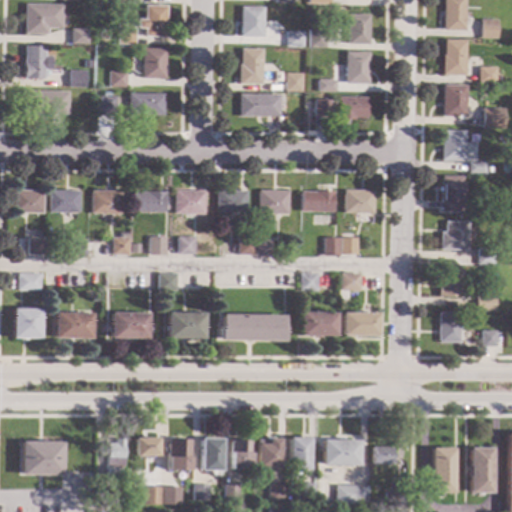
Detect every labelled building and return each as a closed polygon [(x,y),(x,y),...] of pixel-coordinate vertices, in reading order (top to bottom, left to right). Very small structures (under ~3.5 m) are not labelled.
[(461,0),(461,31),(440,30),(440,0),(461,0)] [(59,29),(45,29),(45,35),(22,35),(22,5),(59,5),(59,29)] [(164,37),(142,37),(142,7),(164,7),(164,37)] [(261,36),(237,36),(238,8),(261,8),(261,36)] [(365,45),(344,45),(345,15),(366,16),(365,45)] [(493,40),(477,39),(477,20),(494,21),(493,40)] [(85,45),(68,45),(68,29),(85,29),(85,45)] [(133,45),(116,45),(116,30),(133,30),(133,45)] [(322,49),(305,48),(306,30),(323,30),(322,49)] [(300,49),(283,48),(283,32),(300,33),(300,49)] [(461,75),(438,75),(439,56),(441,56),(441,41),(462,41),(461,75)] [(43,61),(49,61),(49,72),(42,72),(42,79),(21,79),(21,63),(23,63),(23,47),(43,47),(43,61)] [(162,80),(140,80),(140,50),(162,50),(162,80)] [(259,85),(237,85),(238,50),(259,50),(259,85)] [(365,85),(342,84),(343,53),(365,53),(365,85)] [(89,60),(89,68),(81,68),(81,60),(89,60)] [(492,84),(475,83),(475,68),(493,69),(492,84)] [(83,89),(67,88),(67,72),(83,72),(83,89)] [(124,88),(107,88),(107,72),(124,72),(124,88)] [(299,93),(282,93),(282,75),(299,75),(299,93)] [(332,93),(314,92),(315,81),(332,81),(332,93)] [(461,118),(438,117),(439,86),(462,86),(461,118)] [(66,115),(21,114),(21,93),(66,93),(66,115)] [(161,116),(126,117),(126,94),(161,95),(161,116)] [(276,117),(236,116),(236,96),(277,97),(276,117)] [(113,117),(97,117),(97,97),(113,97),(113,117)] [(363,120),(352,119),(352,121),(334,121),(334,116),(335,116),(335,110),(327,110),(327,117),(311,117),(311,101),(327,101),(327,102),(336,103),(336,98),(364,99),(363,120)] [(498,127),(475,127),(476,111),(499,111),(498,127)] [(461,162),(437,162),(438,131),(462,131),(461,162)] [(483,174),(464,173),(465,163),(483,163),(483,174)] [(460,189),(461,190),(460,196),(459,197),(458,213),(437,212),(438,177),(460,178),(460,189)] [(371,214),(340,214),(340,191),(371,192),(371,214)] [(40,214),(11,214),(11,192),(40,192),(40,214)] [(77,214),(47,214),(47,192),(77,192),(77,214)] [(119,215),(89,215),(89,192),(119,192),(119,215)] [(202,215),(172,215),(172,192),(202,192),(202,215)] [(244,213),(214,213),(214,192),(244,192),(244,213)] [(285,215),(256,215),(256,192),(286,192),(285,215)] [(330,212),(298,212),(298,193),(313,193),(313,192),(330,192),(330,212)] [(162,213),(129,213),(129,193),(162,193),(162,213)] [(463,251),(436,251),(437,233),(441,233),(441,222),(464,222),(463,251)] [(127,255),(110,256),(110,238),(127,239),(127,255)] [(163,256),(146,256),(146,238),(163,238),(163,256)] [(192,255),(175,255),(175,238),(192,238),(192,255)] [(252,255),(234,256),(234,238),(252,238),(252,255)] [(42,256),(26,256),(26,239),(42,239),(42,256)] [(84,256),(69,256),(69,239),(84,239),(84,256)] [(336,256),(320,256),(320,239),(336,239),(336,256)] [(353,256),(337,256),(337,239),(353,239),(353,256)] [(268,257),(254,257),(254,240),(269,240),(268,257)] [(490,266),(473,265),(473,249),(491,249),(490,266)] [(459,298),(435,297),(436,269),(459,269),(459,298)] [(314,291),(297,291),(297,274),(314,274),(314,291)] [(38,292),(16,292),(16,275),(38,275),(38,292)] [(174,292),(155,292),(155,275),(174,275),(174,292)] [(356,292),(337,292),(337,275),(356,275),(356,292)] [(492,312),(472,312),(472,295),(492,296),(492,312)] [(37,340),(9,340),(9,310),(37,310),(37,340)] [(88,340),(52,340),(52,313),(88,313),(88,340)] [(332,337),(296,336),(296,313),(332,313),(332,337)] [(373,337),(338,337),(338,313),(374,314),(373,337)] [(456,344),(435,343),(435,313),(457,313),(456,344)] [(145,339),(107,339),(107,314),(145,314),(145,339)] [(200,340),(163,340),(163,314),(200,314),(200,340)] [(280,341),(217,341),(217,315),(280,316),(280,341)] [(492,347),(477,347),(478,332),(492,332),(492,347)] [(511,511),(503,511),(504,433),(511,433),(511,511)] [(121,468),(119,468),(119,480),(104,479),(105,444),(112,444),(113,438),(122,439),(121,468)] [(218,472),(196,472),(196,438),(197,438),(218,438),(218,472)] [(306,471),(285,471),(285,438),(306,438),(306,471)] [(155,457),(147,457),(147,459),(141,460),(140,457),(131,457),(131,439),(154,439),(155,457)] [(276,470),(253,469),(253,440),(263,440),(263,439),(277,439),(276,470)] [(187,472),(165,472),(165,441),(187,441),(187,472)] [(248,471),(227,471),(227,441),(248,441),(248,471)] [(355,467),(318,466),(318,441),(356,441),(355,467)] [(59,477),(18,476),(18,442),(60,443),(59,477)] [(388,465),(370,465),(370,448),(388,448),(388,465)] [(451,494),(428,494),(428,449),(450,449),(451,494)] [(489,494),(466,494),(466,449),(488,449),(489,494)] [(281,502),(266,502),(266,484),(281,484),(281,502)] [(312,503),(294,502),(295,484),(311,484),(312,484),(312,503)] [(222,485),(236,486),(235,503),(220,502),(222,485)] [(109,503),(93,503),(94,486),(105,486),(110,486),(109,503)] [(206,502),(190,502),(190,486),(206,486),(206,502)] [(365,506),(332,505),(332,486),(364,487),(365,487),(365,506)] [(157,504),(142,504),(143,488),(158,488),(157,504)] [(175,489),(174,504),(160,504),(160,488),(175,489)] [(399,499),(399,511),(381,511),(382,498),(399,499)]
